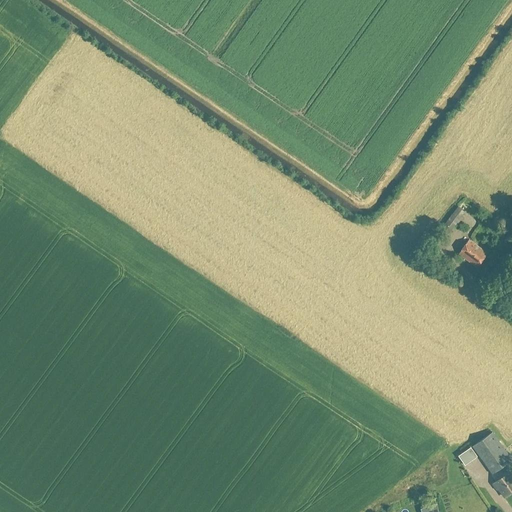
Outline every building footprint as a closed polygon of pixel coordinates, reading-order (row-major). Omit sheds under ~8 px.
[(448,235),(460,219),(453,214),(441,230),(448,235)] [(477,267),(487,253),(469,239),(458,253),(477,267)] [(451,271),(455,266),(447,260),(443,265),(451,271)] [(492,474),(511,459),(511,458),(493,431),(472,446),(492,474)] [(471,447),(458,456),(465,465),(477,456),(471,447)] [(511,476),(509,472),(493,484),(497,489),(499,488),(505,497),(511,492),(511,491),(511,476)] [(440,511),(438,503),(429,506),(430,511),(440,511)]
